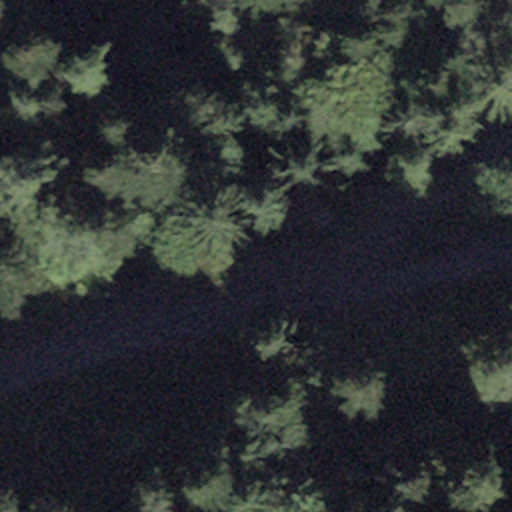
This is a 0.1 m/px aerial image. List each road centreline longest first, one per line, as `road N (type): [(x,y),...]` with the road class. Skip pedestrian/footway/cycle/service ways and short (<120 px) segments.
road 1 (track): [(0,369),(226,300),(511,247)]
road 2 (track): [(358,271),(483,142),(511,131)]
